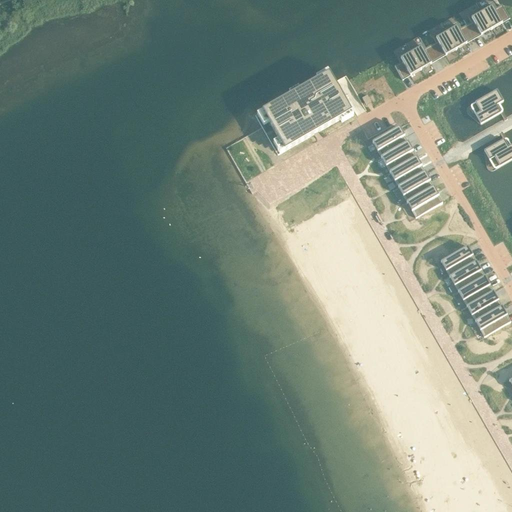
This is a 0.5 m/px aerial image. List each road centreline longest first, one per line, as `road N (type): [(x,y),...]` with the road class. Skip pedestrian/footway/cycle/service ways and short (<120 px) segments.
road 1 (residential): [(511,291),(403,100)]
road 2 (residential): [(253,184),(403,100)]
road 3 (residential): [(403,100),(509,39)]
